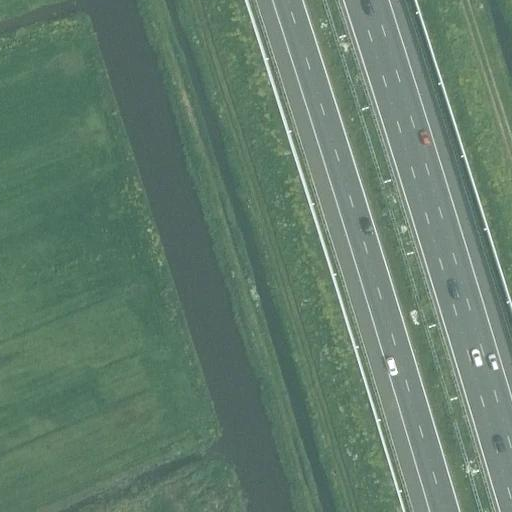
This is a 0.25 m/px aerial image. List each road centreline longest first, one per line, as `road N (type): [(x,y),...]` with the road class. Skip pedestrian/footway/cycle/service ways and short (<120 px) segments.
road 1 (track): [(193,0),(352,511)]
road 2 (motorway): [(285,0),(439,511)]
road 3 (motorway): [(511,479),(364,0)]
road 4 (track): [(511,152),(463,0)]
